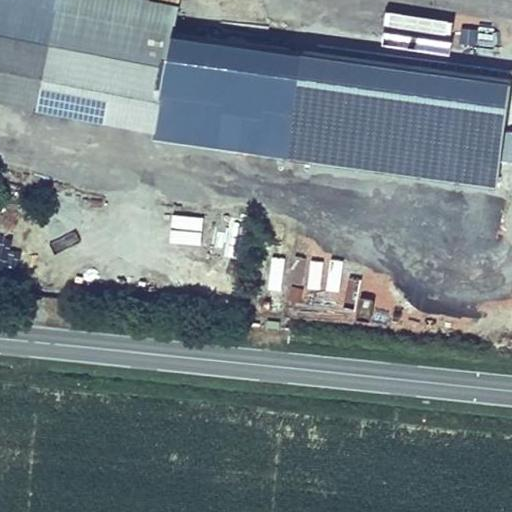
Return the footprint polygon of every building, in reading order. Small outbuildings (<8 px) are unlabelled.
[(0,0),(0,87),(154,119),(177,0),(0,0)] [(399,12),(397,26),(464,35),(466,21),(399,12)] [(290,156),(496,183),(510,80),(304,53),(290,156)] [(348,304),(350,271),(336,270),(334,303),(348,304)] [(351,289),(354,321),(368,320),(365,288),(351,289)]
